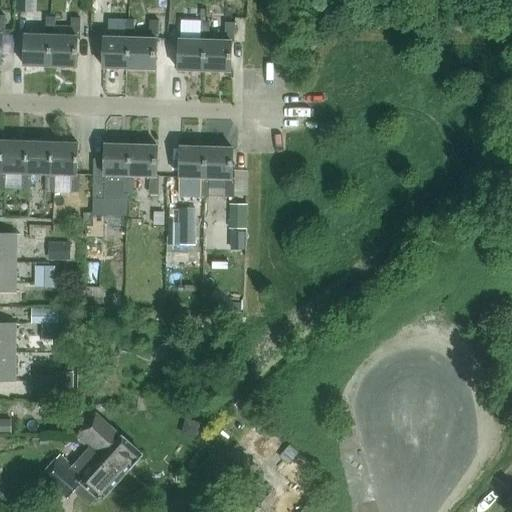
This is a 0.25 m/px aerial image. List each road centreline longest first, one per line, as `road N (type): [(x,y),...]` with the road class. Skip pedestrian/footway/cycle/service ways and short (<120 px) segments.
road 1 (residential): [(257,111),(0,102)]
road 2 (unknown): [(414,366),(393,379),(384,410),(396,455),(426,511)]
